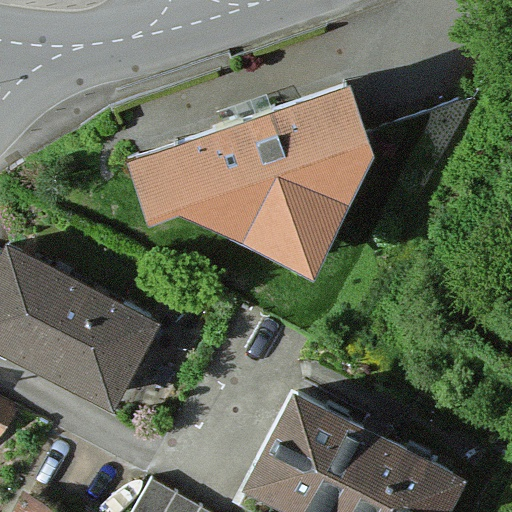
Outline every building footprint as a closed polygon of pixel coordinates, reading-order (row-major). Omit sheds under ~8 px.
[(107,142),(122,181),(271,253),(346,110),(327,60),(107,142)] [(0,260),(0,360),(114,417),(158,328),(4,253),(0,260)] [(272,444),(395,511),(432,511),(472,442),(320,358),(272,444)] [(0,448),(22,415),(0,401),(0,448)] [(6,511),(58,511),(19,490),(6,511)]
